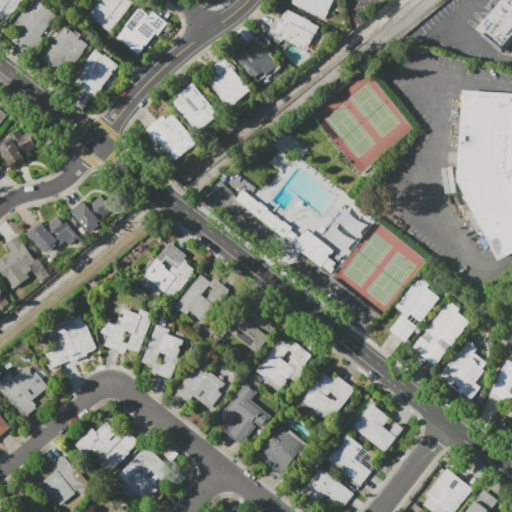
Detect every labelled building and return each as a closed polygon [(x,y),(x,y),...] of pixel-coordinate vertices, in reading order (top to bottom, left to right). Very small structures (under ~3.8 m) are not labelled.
[(0,0),(22,0),(6,22),(0,18),(0,0)] [(34,51),(15,37),(19,33),(12,27),(29,5),(30,6),(34,0),(36,0),(57,16),(41,36),(44,38),(34,51)] [(127,0),(132,4),(109,33),(103,28),(104,27),(88,14),(99,0),(127,0)] [(334,0),(324,20),(290,4),(291,0),(334,0)] [(511,0),(511,41),(501,54),(480,36),(481,34),(476,29),(500,0),(511,0)] [(155,34),(138,56),(123,43),(122,45),(115,39),(123,30),(122,29),(138,9),(139,10),(141,8),(148,14),(150,11),(152,12),(153,11),(168,23),(157,36),(155,34)] [(280,41),(267,35),(275,19),(280,21),(286,9),(310,21),(310,23),(318,27),(307,51),(282,39),(280,41)] [(40,56),(50,43),(51,44),(65,26),(88,44),(82,51),(83,52),(70,68),(64,64),(58,71),(40,56)] [(281,67),(267,79),(266,78),(258,84),(236,57),(246,49),(243,45),(255,35),(281,67)] [(91,97),(79,87),(80,86),(73,80),(74,78),(73,78),(95,50),(103,56),(106,53),(120,64),(102,86),(103,87),(95,97),(93,95),(91,97)] [(225,56),(235,68),(233,70),(249,90),(228,108),(223,101),(222,102),(203,79),(213,70),(211,68),(225,56)] [(178,95),(193,83),(218,114),(197,132),(174,104),(175,103),(174,102),(180,97),(178,95)] [(511,93),(462,91),(457,180),(496,262),(511,254),(511,93)] [(195,144),(175,160),(158,140),(154,143),(145,131),(162,116),(166,120),(173,114),(191,136),(189,137),(195,144)] [(8,136),(19,130),(23,136),(32,130),(37,139),(33,141),(37,147),(26,153),(27,155),(23,157),(26,162),(12,170),(10,167),(7,169),(6,167),(4,168),(0,161),(0,145),(1,145),(0,143),(9,138),(8,136)] [(284,238),(244,207),(235,200),(242,190),(259,203),(260,202),(264,206),(265,205),(270,208),(268,210),(283,222),(285,220),(293,227),(284,238)] [(101,195),(112,209),(99,219),(101,221),(98,223),(100,225),(92,232),(90,230),(88,232),(70,211),(72,210),(82,201),(86,205),(89,202),(90,204),(101,195)] [(294,217),(298,212),(303,216),(299,222),(294,217)] [(26,233),(39,222),(43,226),(46,224),(47,225),(58,216),(62,222),(64,220),(79,237),(69,246),(65,241),(59,246),(56,243),(55,244),(56,245),(49,251),(48,250),(45,252),(33,239),(32,240),(26,233)] [(167,236),(177,229),(180,233),(170,240),(167,236)] [(335,269),(331,274),(321,266),(320,267),(294,246),(299,240),(298,239),(303,233),(304,234),(308,229),(334,250),(328,258),(336,264),(333,267),(335,269)] [(291,242),(285,238),(290,231),(297,236),(291,242)] [(5,244),(18,235),(35,260),(37,258),(50,276),(41,283),(31,270),(26,273),(29,277),(13,289),(0,270),(0,259),(11,252),(5,244)] [(195,269),(192,272),(194,273),(179,291),(177,290),(173,295),(171,293),(169,295),(143,274),(169,242),(186,256),(184,259),(187,261),(186,262),(195,269)] [(38,257),(43,253),(56,271),(51,275),(38,257)] [(157,288),(142,274),(137,279),(152,293),(157,288)] [(175,307),(200,275),(210,283),(214,278),(232,292),(214,315),(210,312),(203,321),(191,311),(187,316),(175,307)] [(432,307),(420,322),(410,314),(407,319),(416,326),(404,342),(389,330),(398,320),(396,318),(401,312),(395,307),(413,283),(414,284),(418,280),(419,281),(421,279),(429,285),(426,288),(431,292),(439,298),(432,307)] [(228,344),(220,337),(223,332),(221,330),(244,301),(259,313),(254,319),(270,332),(265,338),(257,348),(255,346),(248,354),(233,341),(234,340),(232,339),(228,344)] [(425,331),(432,323),(443,308),(445,309),(448,304),(450,305),(452,303),(459,309),(456,312),(469,322),(450,346),(449,345),(446,350),(447,351),(435,366),(433,365),(419,354),(420,353),(412,347),(421,336),(422,337),(426,332),(425,331)] [(100,332),(105,321),(116,325),(122,308),(138,315),(140,310),(153,315),(138,353),(127,348),(125,353),(104,345),(108,335),(100,332)] [(52,368),(46,354),(58,349),(54,338),(47,340),(43,331),(80,315),(83,323),(86,322),(97,349),(87,354),(88,356),(71,363),(70,360),(52,368)] [(158,324),(161,317),(168,319),(165,326),(158,324)] [(488,327),(481,322),(485,317),(491,323),(488,327)] [(153,367),(141,362),(156,324),(170,330),(168,334),(183,340),(177,356),(179,357),(170,379),(151,372),(153,367)] [(295,342),(312,355),(305,364),(309,368),(298,382),(290,376),(279,390),(264,379),(265,377),(255,369),(280,338),(291,347),(295,342)] [(480,387),(470,401),(462,395),(461,396),(445,384),(447,381),(439,375),(458,351),(459,352),(468,341),(477,348),(473,353),(486,363),(481,369),(483,371),(474,382),(480,387)] [(208,369),(225,383),(218,392),(221,394),(210,409),(194,397),(191,401),(188,399),(187,401),(176,393),(185,381),(183,380),(199,359),(201,360),(205,354),(214,361),(208,369)] [(507,360),(511,362),(511,406),(490,394),(497,382),(495,381),(507,360)] [(2,377),(10,371),(15,376),(27,367),(33,374),(36,372),(49,387),(32,401),(36,405),(34,406),(36,408),(26,416),(24,414),(23,415),(15,406),(14,407),(0,390),(1,388),(0,386),(0,382),(4,379),(2,377)] [(333,376),(336,378),(338,376),(355,389),(328,422),(303,401),(305,399),(301,396),(321,371),(330,378),(333,376)] [(271,416),(262,427),(255,422),(253,424),(256,426),(241,445),(224,431),(227,427),(217,419),(246,383),(256,392),(250,400),(271,416)] [(395,423),(403,429),(385,452),(353,427),(371,404),(389,418),(383,426),(389,431),(395,423)] [(0,436),(0,415),(10,428),(0,436)] [(128,432),(137,441),(136,443),(137,444),(128,452),(129,453),(113,470),(112,469),(108,472),(101,465),(105,460),(102,458),(102,459),(92,449),(86,455),(76,445),(92,428),(96,432),(106,422),(120,437),(125,432),(127,433),(128,432)] [(310,446),(299,459),(297,458),(282,476),(254,455),(279,424),(288,431),(289,430),(310,446)] [(371,472),(360,486),(326,459),(345,434),(363,447),(354,458),(371,472)] [(120,474),(147,446),(171,469),(160,481),(151,471),(147,475),(151,479),(152,478),(158,483),(154,487),(157,490),(145,502),(126,483),(127,481),(120,474)] [(76,491),(74,492),(76,494),(58,508),(39,484),(55,471),(51,467),(53,465),(52,464),(62,456),(63,457),(64,456),(72,465),(76,462),(82,470),(80,472),(92,487),(81,496),(76,491)] [(354,494),(342,508),(325,494),(316,505),(299,492),(319,467),(354,494)] [(432,511),(423,505),(429,497),(426,495),(435,484),(446,469),(472,489),(454,511),(432,511)] [(53,511),(0,511),(0,507),(10,494),(14,497),(22,488),(53,511)] [(466,511),(483,490),(497,500),(488,511),(466,511)] [(100,511),(108,502),(116,509),(119,506),(126,511),(100,511)]
